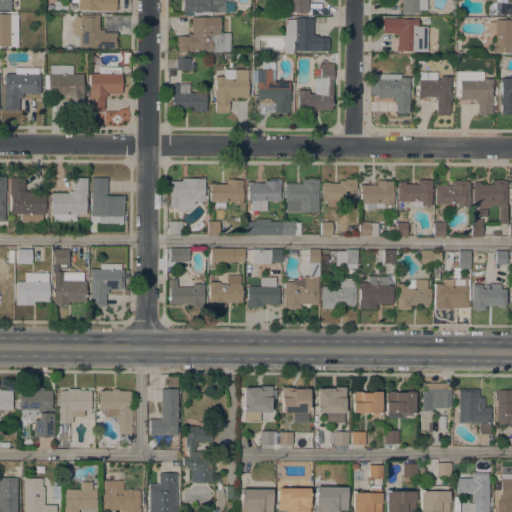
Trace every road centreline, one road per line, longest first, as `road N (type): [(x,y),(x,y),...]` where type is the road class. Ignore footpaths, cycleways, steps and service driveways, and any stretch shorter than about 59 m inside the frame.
road 1 (residential): [(511,148),(0,142)]
road 2 (secondary): [(511,350),(0,345)]
road 3 (residential): [(144,347),(147,0)]
road 4 (residential): [(353,148),(353,0)]
